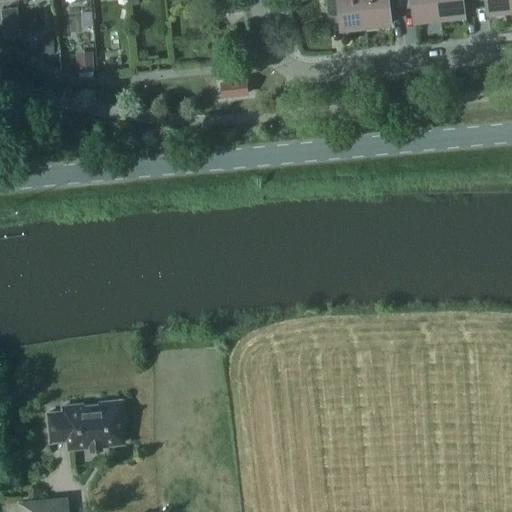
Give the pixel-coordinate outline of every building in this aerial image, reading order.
[(342,31),(365,28),(362,0),(325,0),(328,18),(340,17),(342,31)] [(362,0),(365,28),(390,25),(389,11),(401,10),(399,0),(362,0)] [(399,0),(401,10),(413,8),(415,21),(438,19),(436,0),(399,0)] [(459,3),(474,2),(473,0),(436,0),(438,19),(460,16),(459,3)] [(511,0),(473,0),(474,2),(488,0),(489,13),(511,10),(511,0)] [(6,7),(7,35),(21,35),(20,7),(6,7)] [(40,54),(48,53),(48,55),(54,55),(53,41),(39,42),(40,54)] [(91,56),(77,57),(78,73),(92,72),(91,56)] [(224,98),(248,95),(246,82),(222,85),(224,98)] [(51,441),(69,440),(69,448),(91,446),(91,450),(103,448),(102,445),(124,442),(122,422),(124,422),(122,400),(63,406),(63,411),(48,412),(51,441)] [(20,503),(20,511),(62,511),(61,498),(20,503)]
